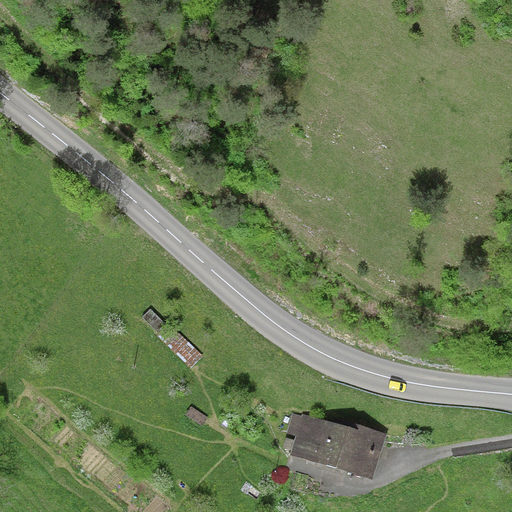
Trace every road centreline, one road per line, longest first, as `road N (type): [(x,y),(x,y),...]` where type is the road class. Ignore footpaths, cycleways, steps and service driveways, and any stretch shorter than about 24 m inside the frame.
road 1 (track): [(0,5),(175,178),(254,198),(358,281),(409,309),(511,331)]
road 2 (tertiary): [(511,395),(397,380),(301,341),(0,92)]
